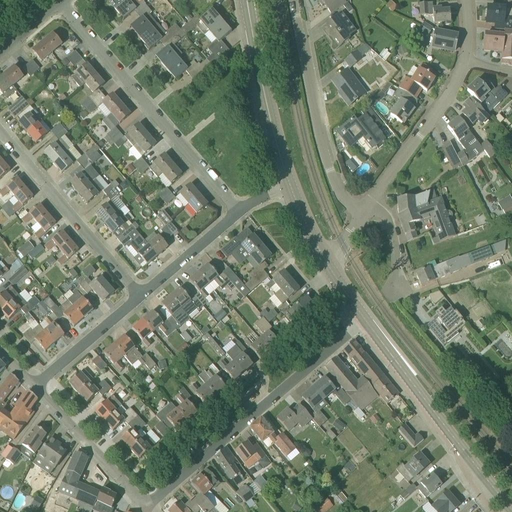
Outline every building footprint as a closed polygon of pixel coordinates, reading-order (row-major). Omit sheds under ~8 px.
[(114,9),(124,0),(110,0),(111,1),(109,3),(114,9)] [(126,19),(134,12),(137,15),(147,7),(142,2),(139,4),(135,0),(124,0),(114,9),(119,15),(122,13),(126,19)] [(345,3),(342,0),(322,0),(319,3),(322,7),(324,5),(331,15),(345,3)] [(397,8),(391,1),(386,6),(392,13),(397,8)] [(427,3),(419,4),(420,16),(433,15),(434,24),(442,23),(442,26),(451,25),(450,10),(441,11),(441,9),(428,10),(427,3)] [(132,26),(137,31),(134,33),(139,39),(152,29),(157,24),(149,15),(151,13),(147,7),(137,15),(140,19),(132,26)] [(495,30),(511,30),(511,9),(487,8),(486,23),(496,23),(495,30)] [(188,24),(180,30),(185,36),(193,29),(196,27),(204,36),(209,32),(221,22),(216,16),(217,15),(212,9),(200,19),(197,16),(188,24)] [(327,35),(329,38),(329,39),(330,39),(331,39),(332,38),(333,40),(332,46),(335,50),(345,42),(343,40),(354,32),(341,15),(326,26),(330,30),(327,33),(326,34),(326,35),(327,35)] [(211,66),(228,51),(220,42),(228,35),(224,30),(226,28),(221,22),(209,32),(216,41),(207,49),(212,55),(206,60),(211,66)] [(433,29),(424,23),(418,32),(427,38),(433,29)] [(172,37),(180,30),(175,25),(168,32),(165,34),(157,24),(152,29),(139,39),(145,45),(144,46),(149,51),(160,41),(163,45),(172,37)] [(185,36),(180,30),(172,37),(163,45),(166,49),(158,56),(162,61),(160,63),(166,69),(177,59),(182,55),(174,45),(177,43),(185,36)] [(511,30),(495,30),(495,35),(485,34),(484,51),(503,53),(502,64),(508,64),(508,66),(511,66),(511,30)] [(457,35),(436,31),(434,40),(432,47),(454,52),(457,35)] [(42,43),(51,54),(61,45),(52,35),(42,43)] [(51,54),(42,43),(32,52),(41,62),(51,54)] [(344,61),(350,69),(363,59),(361,57),(371,50),(366,45),(344,61)] [(401,56),(408,53),(405,46),(398,48),(401,56)] [(67,59),(71,63),(79,56),(75,52),(67,59)] [(79,56),(71,63),(75,68),(83,61),(79,56)] [(61,63),(65,67),(70,63),(66,59),(61,63)] [(185,68),(177,59),(166,69),(171,75),(173,73),(177,78),(185,72),(194,81),(211,66),(206,60),(200,65),(198,63),(196,65),(193,61),(185,68)] [(32,61),(27,65),(34,73),(39,69),(32,61)] [(34,73),(27,65),(23,69),(30,77),(34,73)] [(86,65),(76,74),(71,78),(80,88),(85,84),(95,75),(86,65)] [(399,89),(414,98),(413,97),(419,87),(427,92),(434,80),(428,76),(429,75),(428,74),(430,70),(422,65),(411,82),(407,78),(399,89)] [(3,77),(12,86),(22,78),(13,68),(3,77)] [(349,108),(367,94),(348,70),(332,82),(344,98),(342,99),(349,108)] [(85,84),(93,94),(104,85),(95,75),(85,84)] [(16,91),(12,86),(3,77),(0,79),(0,92),(6,100),(14,93),(16,91)] [(490,114),(501,103),(507,96),(499,87),(495,92),(493,90),(493,89),(487,83),(483,87),(477,81),(467,91),(490,114)] [(381,92),(367,102),(372,108),(386,95),(386,94),(391,86),(388,83),(381,92)] [(401,100),(391,115),(403,125),(414,110),(408,106),(414,98),(399,89),(394,96),(401,100)] [(66,98),(62,95),(58,99),(62,103),(66,98)] [(102,104),(111,114),(121,105),(112,95),(102,104)] [(8,109),(12,114),(26,103),(22,98),(8,109)] [(81,105),(85,110),(93,103),(89,98),(81,105)] [(489,119),(484,114),(470,98),(464,106),(467,109),(463,114),(473,124),(476,122),(481,127),(489,119)] [(29,107),(26,103),(12,114),(16,118),(29,107)] [(93,103),(85,110),(89,115),(97,108),(93,103)] [(121,105),(111,114),(107,118),(115,128),(130,115),(121,105)] [(337,133),(349,148),(364,137),(369,142),(367,143),(372,150),(384,140),(376,129),(382,125),(377,119),(368,108),(362,113),(365,117),(355,125),(352,121),(337,133)] [(42,121),(33,111),(20,123),(18,124),(27,134),(37,125),(42,121)] [(85,111),(79,115),(83,120),(88,115),(85,111)] [(475,140),(468,130),(459,118),(447,128),(464,149),(475,140)] [(65,128),(55,137),(59,142),(44,154),(53,164),(68,151),(69,150),(60,140),(68,134),(67,133),(77,124),(74,120),(65,128)] [(55,137),(65,128),(62,125),(61,126),(60,124),(50,132),(55,137)] [(46,135),(37,125),(27,134),(36,144),(46,135)] [(115,145),(121,140),(124,144),(127,141),(133,148),(136,144),(147,136),(138,126),(124,137),(123,137),(119,133),(108,144),(110,147),(114,144),(115,145)] [(108,144),(119,133),(115,128),(106,135),(107,136),(104,139),(108,144)] [(141,157),(145,154),(155,146),(147,136),(136,144),(133,148),(141,157)] [(490,159),(491,158),(496,154),(486,141),(482,145),(480,146),(490,159)] [(441,147),(454,172),(462,168),(463,167),(457,155),(456,155),(449,143),(441,147)] [(80,167),(97,153),(100,150),(95,145),(76,162),(80,167)] [(469,164),(468,163),(476,157),(469,147),(463,152),(457,155),(463,167),(469,164)] [(68,151),(53,164),(61,174),(72,165),(76,161),(68,151)] [(87,169),(101,158),(101,157),(97,153),(80,167),(85,172),(70,184),(78,194),(89,186),(95,180),(87,169)] [(154,164),(149,168),(149,169),(157,179),(162,174),(172,166),(164,156),(154,164)] [(132,166),(137,171),(145,163),(141,158),(132,166)] [(0,179),(10,171),(2,162),(0,163),(0,179)] [(149,168),(145,163),(137,171),(140,175),(149,169),(149,168)] [(135,170),(130,164),(124,170),(129,175),(135,170)] [(172,166),(162,174),(171,185),(181,176),(172,166)] [(0,197),(1,197),(2,198),(4,197),(8,202),(9,202),(14,197),(24,188),(16,179),(0,192),(0,197)] [(104,190),(95,180),(89,186),(78,194),(87,204),(97,196),(102,192),(106,197),(115,190),(115,189),(119,186),(115,181),(104,190)] [(188,205),(198,196),(190,186),(179,195),(188,205)] [(24,188),(14,197),(9,202),(13,207),(11,209),(15,213),(33,198),(24,188)] [(158,196),(162,201),(171,193),(167,189),(166,188),(166,189),(158,196)] [(399,216),(406,236),(415,232),(412,225),(420,222),(420,224),(431,220),(437,237),(432,240),(434,245),(455,236),(449,220),(450,219),(452,218),(452,215),(451,213),(450,211),(447,211),(446,212),(445,209),(443,209),(440,201),(437,202),(433,188),(430,192),(427,205),(399,216)] [(115,190),(106,197),(110,202),(106,206),(96,214),(104,224),(114,216),(119,211),(111,201),(119,194),(115,190)] [(415,198),(397,200),(399,216),(427,205),(430,192),(429,193),(415,198)] [(175,198),(171,193),(162,201),(166,205),(175,198)] [(207,206),(198,196),(188,205),(197,215),(207,206)] [(502,211),(511,205),(511,201),(510,197),(498,204),(502,211)] [(32,218),(37,224),(47,215),(39,206),(21,221),(25,225),(32,218)] [(116,239),(120,243),(128,237),(135,231),(138,228),(135,223),(129,228),(125,224),(128,222),(119,211),(114,216),(104,224),(113,235),(121,227),(125,231),(124,232),(116,239)] [(166,227),(170,223),(172,221),(164,211),(157,217),(166,227)] [(55,225),(47,215),(37,224),(42,229),(34,236),(38,240),(55,225)] [(170,223),(166,227),(172,235),(177,231),(170,223)] [(172,235),(166,227),(161,231),(168,239),(172,235)] [(227,258),(230,255),(239,266),(245,261),(250,257),(262,247),(257,241),(257,240),(255,242),(252,238),(254,236),(253,236),(247,230),(221,252),(227,258)] [(128,237),(120,243),(124,248),(126,246),(128,248),(131,246),(138,255),(134,259),(139,266),(144,262),(147,265),(157,257),(146,245),(135,231),(128,237)] [(55,245),(60,251),(70,242),(62,232),(44,247),(48,251),(55,245)] [(167,248),(157,236),(146,245),(157,257),(167,248)] [(27,254),(34,248),(28,242),(15,253),(21,260),(27,254)] [(70,242),(60,251),(64,256),(57,262),(61,266),(78,251),(70,242)] [(44,250),(40,244),(34,248),(27,254),(32,260),(44,250)] [(235,276),(249,294),(268,277),(263,271),(268,267),(264,262),(271,257),(271,256),(269,258),(266,254),(267,253),(267,252),(262,247),(250,257),(259,267),(248,276),(252,279),(244,286),(235,276)] [(460,269),(492,257),(489,247),(484,249),(465,256),(447,263),(449,269),(450,269),(451,269),(451,268),(458,265),(460,269)] [(10,269),(13,273),(23,265),(18,260),(12,265),(13,266),(10,269)] [(451,274),(450,269),(449,269),(447,263),(437,267),(435,263),(434,263),(435,266),(416,274),(422,287),(451,274)] [(235,288),(229,281),(222,273),(218,277),(207,265),(198,273),(209,286),(214,281),(222,290),(226,287),(231,292),(235,288)] [(90,266),(82,273),(87,279),(95,272),(90,266)] [(0,278),(8,271),(5,267),(0,271),(0,278)] [(28,272),(23,267),(9,281),(13,286),(28,272)] [(38,269),(34,273),(38,277),(42,273),(38,269)] [(73,270),(69,274),(73,279),(77,276),(73,270)] [(275,285),(280,291),(291,281),(283,272),(266,287),(269,290),(275,285)] [(189,281),(199,293),(194,297),(203,307),(207,303),(205,300),(209,297),(203,290),(209,286),(198,273),(189,281)] [(235,276),(229,281),(235,288),(244,299),(249,294),(235,276)] [(92,285),(87,279),(79,286),(87,295),(92,291),(102,303),(114,293),(109,288),(100,278),(92,285)] [(274,296),(279,302),(282,305),(299,290),(291,281),(280,291),(274,296)] [(71,293),(74,296),(68,301),(83,319),(93,311),(83,299),(87,295),(79,286),(71,293)] [(0,311),(1,312),(18,296),(10,287),(0,296),(0,311)] [(170,297),(181,309),(186,305),(191,311),(195,316),(200,312),(198,310),(203,307),(194,297),(190,301),(180,289),(170,297)] [(26,303),(32,299),(25,290),(20,294),(26,303)] [(40,295),(44,300),(49,296),(45,291),(40,295)] [(444,298),(439,292),(429,295),(431,301),(435,306),(444,298)] [(26,316),(28,313),(36,307),(37,306),(31,299),(27,303),(26,304),(18,296),(1,312),(9,321),(20,310),(26,316)] [(189,319),(181,309),(170,297),(161,305),(171,317),(167,320),(175,331),(189,319)] [(310,303),(306,298),(287,314),(300,329),(316,315),(315,315),(307,306),(310,303)] [(50,310),(58,320),(63,316),(73,328),(83,319),(68,301),(59,309),(56,305),(50,310)] [(42,302),(37,306),(36,307),(43,316),(50,310),(42,302)] [(457,332),(466,325),(452,308),(451,309),(443,315),(441,313),(434,319),(434,320),(427,326),(443,346),(458,334),(457,332)] [(227,315),(222,310),(213,318),(218,323),(227,315)] [(263,318),(268,324),(278,316),(273,310),(268,314),(265,310),(260,314),(263,318)] [(142,321),(152,333),(158,328),(164,334),(167,338),(175,331),(167,320),(162,324),(152,312),(142,321)] [(64,336),(54,324),(49,318),(44,321),(39,326),(44,333),(54,344),(64,336)] [(269,332),(272,329),(268,324),(263,318),(255,325),(264,336),(259,340),(269,351),(278,343),(269,332)] [(480,330),(486,325),(482,319),(475,324),(480,330)] [(146,338),(152,333),(142,321),(132,330),(147,348),(152,344),(146,338)] [(44,333),(39,326),(29,334),(27,332),(22,336),(30,345),(35,341),(44,352),(54,344),(44,333)] [(200,332),(204,336),(209,331),(206,327),(200,332)] [(247,337),(248,339),(244,342),(260,360),(269,351),(259,340),(252,332),(247,337)] [(218,345),(208,333),(204,337),(222,357),(226,354),(221,349),(218,345)] [(184,340),(187,344),(192,340),(188,336),(184,340)] [(124,337),(114,345),(124,357),(132,366),(138,361),(142,366),(144,364),(150,371),(156,366),(146,354),(142,357),(139,355),(124,337)] [(343,350),(354,364),(365,355),(353,341),(353,342),(343,350)] [(233,363),(243,374),(252,366),(242,354),(246,351),(238,342),(231,348),(239,358),(233,363)] [(118,362),(124,357),(114,345),(104,354),(119,372),(123,369),(118,362)] [(365,355),(354,364),(365,377),(376,368),(365,355)] [(100,372),(107,366),(98,357),(92,363),(100,372)] [(345,394),(351,401),(357,409),(360,412),(378,398),(363,380),(357,385),(335,359),(325,367),(343,388),(341,390),(345,395),(345,394)] [(165,361),(157,363),(160,371),(167,369),(165,361)] [(222,361),(218,364),(234,382),(243,374),(233,363),(227,367),(222,361)] [(376,368),(365,377),(372,386),(371,386),(376,391),(387,382),(376,368)] [(68,384),(77,394),(89,383),(93,380),(84,370),(68,384)] [(210,371),(206,374),(204,371),(198,377),(205,386),(216,398),(226,389),(210,371)] [(0,430),(1,431),(11,417),(3,411),(6,406),(2,403),(18,381),(11,375),(0,389),(0,430)] [(313,388),(323,400),(331,393),(334,391),(324,379),(313,388)] [(102,397),(111,389),(104,381),(94,389),(89,383),(77,394),(87,404),(98,393),(102,397)] [(387,382),(376,391),(387,405),(398,395),(387,382)] [(194,385),(190,388),(205,406),(216,398),(205,386),(199,391),(194,385)] [(191,398),(183,388),(178,392),(181,396),(177,399),(183,405),(177,411),(171,404),(171,405),(187,422),(197,414),(187,402),(191,398)] [(301,398),(312,410),(323,400),(313,388),(301,398)] [(346,405),(351,401),(345,394),(345,395),(341,390),(336,393),(346,405)] [(14,440),(33,413),(29,410),(37,400),(28,392),(28,393),(11,417),(1,431),(14,440)] [(104,422),(115,411),(122,406),(112,396),(95,412),(104,422)] [(351,401),(346,405),(351,407),(354,411),(357,409),(351,401)] [(161,422),(169,432),(174,428),(177,431),(187,422),(171,405),(156,418),(161,422)] [(277,420),(288,432),(297,424),(302,429),(312,419),(310,417),(299,405),(298,406),(299,407),(291,414),(287,410),(277,420)] [(130,408),(120,417),(115,411),(104,422),(113,432),(124,422),(128,426),(137,417),(130,408)] [(364,416),(360,412),(357,409),(354,411),(360,419),(364,416)] [(314,413),(310,417),(312,419),(319,428),(324,423),(314,413)] [(375,415),(370,420),(375,426),(380,422),(375,415)] [(267,450),(275,444),(278,441),(276,439),(261,420),(261,419),(249,428),(267,450)] [(337,420),(332,426),(341,432),(345,426),(337,420)] [(163,438),(169,432),(161,422),(154,428),(163,438)] [(130,450),(141,439),(136,433),(142,428),(138,424),(120,440),(130,450)] [(404,426),(398,431),(414,449),(423,442),(418,436),(415,438),(404,426)] [(35,428),(22,446),(34,455),(41,444),(40,443),(46,435),(35,428)] [(151,430),(147,434),(156,444),(160,440),(151,430)] [(282,434),(276,439),(278,441),(275,444),(286,458),(295,450),(282,434)] [(146,435),(141,439),(130,450),(139,460),(155,445),(146,435)] [(50,438),(37,458),(33,463),(49,475),(54,469),(65,453),(56,447),(58,444),(50,438)] [(264,460),(267,458),(265,456),(257,445),(252,449),(247,443),(235,453),(248,469),(262,458),(264,460)] [(1,456),(5,458),(12,448),(8,445),(1,456)] [(215,457),(232,480),(236,487),(244,481),(240,474),(240,473),(231,462),(234,459),(225,448),(215,457)] [(13,465),(21,454),(18,452),(13,449),(6,459),(6,460),(11,464),(13,465)] [(93,509),(96,502),(100,494),(76,484),(87,459),(75,454),(67,471),(68,472),(59,492),(58,493),(73,500),(73,499),(80,502),(77,508),(77,509),(83,511),(91,511),(92,510),(93,509)] [(396,470),(408,483),(428,465),(419,455),(405,468),(402,464),(396,470)] [(213,490),(219,484),(206,470),(198,477),(197,477),(195,479),(195,480),(190,485),(201,496),(213,509),(220,502),(213,495),(211,496),(207,493),(211,489),(213,490)] [(432,475),(420,485),(424,489),(420,493),(425,499),(441,485),(432,475)] [(327,482),(332,487),(338,482),(334,477),(327,482)] [(262,483),(258,478),(254,482),(261,491),(268,486),(264,481),(262,483)] [(399,496),(402,499),(404,501),(417,489),(416,488),(413,484),(399,496)] [(236,493),(245,504),(254,498),(246,486),(236,493)] [(93,509),(92,510),(95,511),(111,511),(113,509),(111,508),(114,504),(113,504),(116,497),(109,493),(110,493),(102,489),(100,494),(96,502),(93,509)] [(451,511),(458,506),(447,493),(431,506),(435,511),(451,511)] [(314,502),(307,494),(304,497),(311,505),(314,502)] [(37,511),(43,501),(36,496),(30,506),(37,511)] [(215,511),(213,509),(201,496),(191,505),(189,503),(186,507),(191,511),(215,511)] [(334,506),(326,497),(310,511),(311,511),(326,511),(331,509),(334,506)] [(251,500),(245,504),(249,509),(254,505),(251,500)] [(296,502),(292,508),(292,509),(297,511),(300,511),(303,506),(296,502)] [(188,511),(179,503),(168,511),(188,511)]
